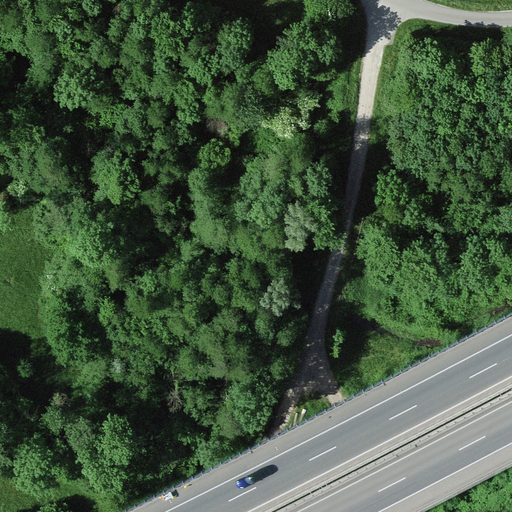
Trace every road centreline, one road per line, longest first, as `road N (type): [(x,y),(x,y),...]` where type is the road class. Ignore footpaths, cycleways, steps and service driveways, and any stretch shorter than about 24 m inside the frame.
road 1 (residential): [(264,511),(277,432),(310,350),(345,223),(385,0)]
road 2 (motorway): [(511,355),(206,511)]
road 3 (motorway): [(338,511),(511,422)]
road 4 (track): [(386,511),(310,350)]
